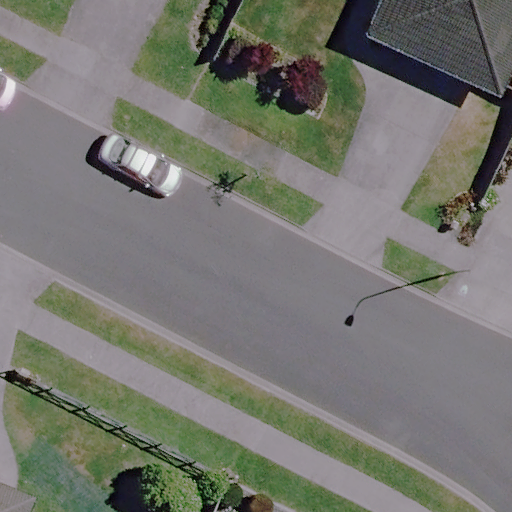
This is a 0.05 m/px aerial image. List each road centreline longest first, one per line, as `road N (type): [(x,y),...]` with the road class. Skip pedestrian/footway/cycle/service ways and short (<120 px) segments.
road 1 (residential): [(0,179),(372,353)]
road 2 (residential): [(488,474),(372,353)]
road 3 (residential): [(372,353),(511,411)]
